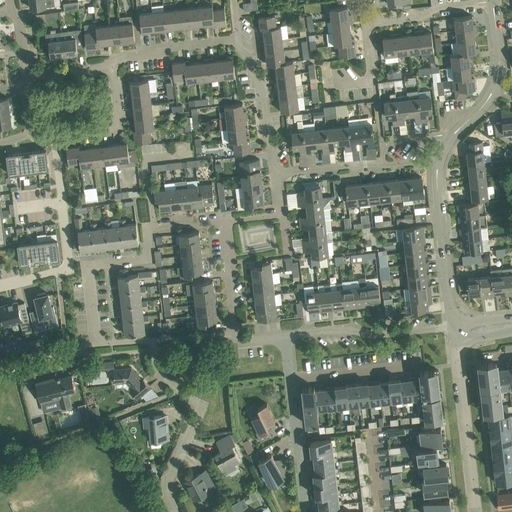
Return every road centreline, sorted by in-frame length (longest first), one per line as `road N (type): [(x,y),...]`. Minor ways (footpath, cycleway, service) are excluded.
road 1 (residential): [(474,511),(453,327)]
road 2 (residential): [(233,333),(223,221),(153,226)]
road 3 (residential): [(94,344),(87,266),(149,259),(153,226)]
road 4 (residential): [(284,335),(453,327)]
road 5 (tertiary): [(437,165),(453,327)]
road 6 (residential): [(275,173),(437,165)]
road 7 (residential): [(92,421),(177,392),(155,365),(151,340)]
road 8 (residential): [(34,129),(55,136),(115,125),(110,64)]
road 9 (residential): [(275,173),(258,77),(236,40)]
road 10 (residential): [(289,382),(424,368)]
road 11 (residential): [(304,511),(289,382)]
road 12 (residential): [(110,64),(236,40)]
road 13 (residential): [(366,22),(492,3)]
